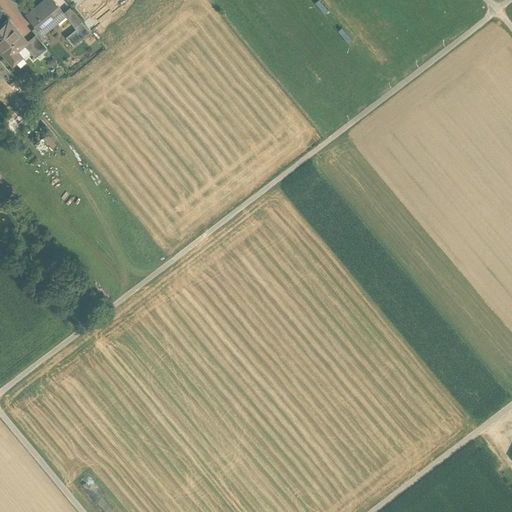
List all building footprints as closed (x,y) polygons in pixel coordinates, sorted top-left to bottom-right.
[(54,0),(42,0),(41,1),(41,2),(27,14),(37,25),(43,33),(66,15),(65,14),(66,14),(54,0)] [(91,31),(72,8),(66,14),(65,14),(66,15),(76,28),(66,36),(74,46),(91,31)] [(27,41),(9,19),(0,26),(0,50),(13,65),(22,57),(17,50),(24,44),(27,42),(27,41)] [(43,33),(37,25),(32,29),(36,34),(42,41),(46,37),(43,33)] [(36,34),(27,41),(27,42),(24,44),(35,57),(47,47),(42,41),(36,34)] [(8,69),(0,59),(0,74),(1,75),(8,69)] [(20,112),(16,107),(11,111),(15,116),(20,112)] [(0,200),(2,203),(12,193),(0,180),(0,200)]
